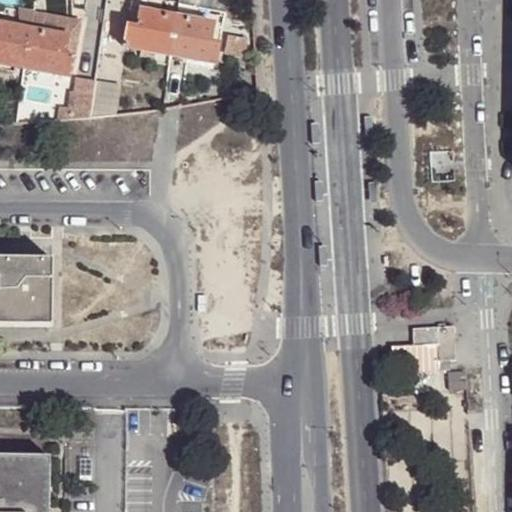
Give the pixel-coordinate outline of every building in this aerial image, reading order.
[(214,25),(141,11),(137,28),(128,26),(124,47),(217,66),(221,44),(210,43),(214,25)] [(0,65),(69,77),(72,56),(62,54),(66,36),(0,23),(0,65)] [(58,106),(56,119),(88,117),(93,81),(74,78),(72,92),(69,91),(66,107),(58,106)] [(117,85),(93,81),(88,117),(113,114),(117,85)] [(0,326),(52,327),(52,260),(0,259),(0,326)] [(453,361),(453,326),(408,328),(410,351),(436,349),(437,361),(453,361)] [(0,458),(0,511),(53,511),(55,459),(0,458)]
